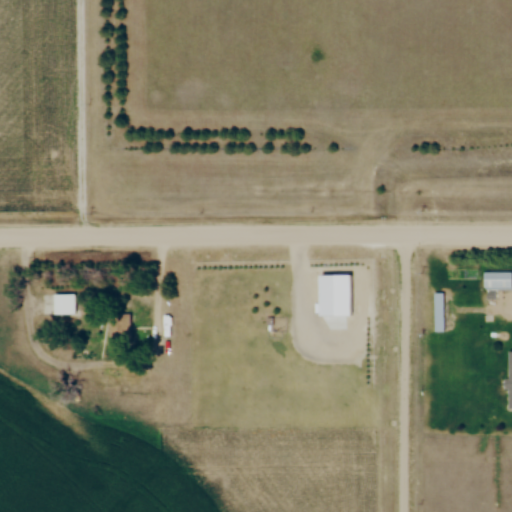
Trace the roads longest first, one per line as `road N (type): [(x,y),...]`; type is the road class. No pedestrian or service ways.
road 1 (residential): [(0,236),(511,234)]
road 2 (residential): [(406,234),(404,511)]
